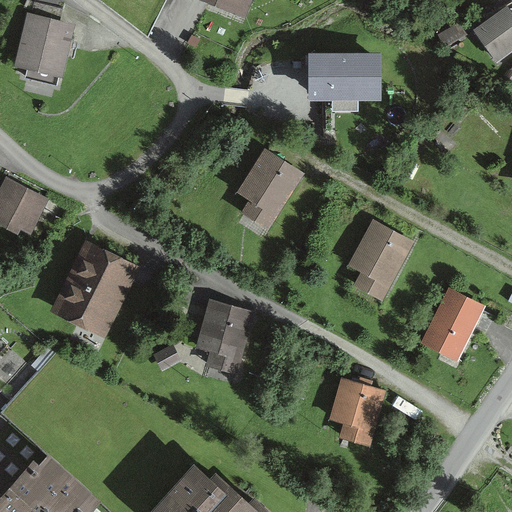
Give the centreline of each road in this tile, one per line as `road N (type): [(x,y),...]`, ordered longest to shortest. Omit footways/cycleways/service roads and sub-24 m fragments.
road 1 (residential): [(476,431),(361,355),(168,252),(97,208),(90,193)]
road 2 (residential): [(80,0),(188,84),(189,116),(177,142),(119,187),(90,193)]
